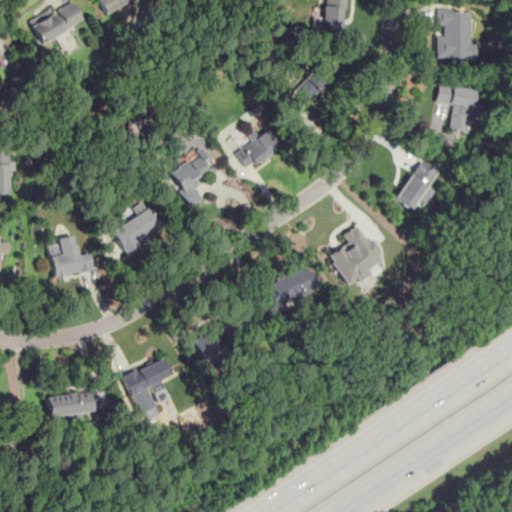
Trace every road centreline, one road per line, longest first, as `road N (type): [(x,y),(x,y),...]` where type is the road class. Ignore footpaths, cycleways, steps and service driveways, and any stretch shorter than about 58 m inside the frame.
road 1 (residential): [(0,338),(72,336),(115,321),(327,182),(358,149),(379,109),(391,0)]
road 2 (motorway): [(511,351),(293,497)]
road 3 (motorway): [(337,511),(511,395)]
